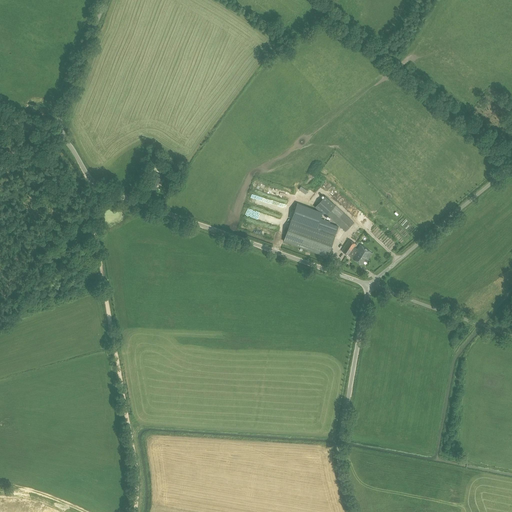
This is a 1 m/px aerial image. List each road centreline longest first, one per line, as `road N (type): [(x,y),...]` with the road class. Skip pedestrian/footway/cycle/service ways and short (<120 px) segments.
road 1 (unclassified): [(369,285),(108,192),(65,140)]
road 2 (track): [(94,182),(93,222),(135,459),(133,511)]
road 3 (unclassified): [(350,511),(341,441),(369,285)]
road 4 (unclassified): [(511,169),(369,285)]
road 5 (unclassified): [(511,336),(369,285)]
road 6 (unclassified): [(60,117),(105,0)]
